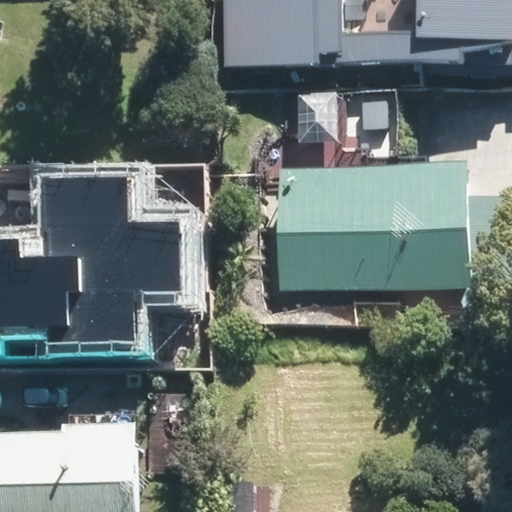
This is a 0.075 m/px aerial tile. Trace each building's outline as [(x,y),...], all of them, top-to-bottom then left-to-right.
[(511,0),(231,0),(231,64),(511,65),(511,0)] [(467,180),(293,182),(294,296),(468,294),(467,180)] [(141,511),(140,445),(0,448),(0,511),(141,511)] [(255,511),(255,490),(221,491),(221,511),(255,511)] [(511,511),(511,503),(485,504),(485,511),(511,511)]
